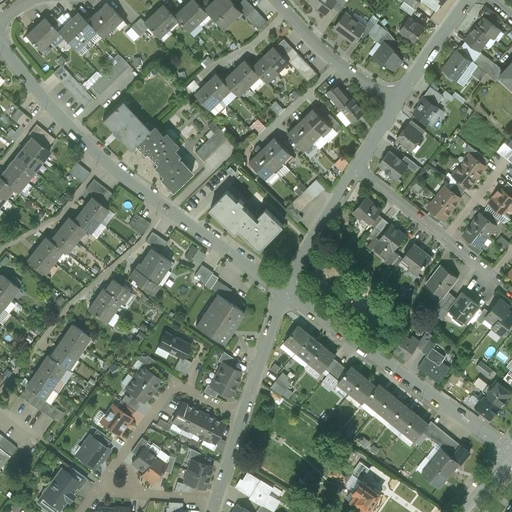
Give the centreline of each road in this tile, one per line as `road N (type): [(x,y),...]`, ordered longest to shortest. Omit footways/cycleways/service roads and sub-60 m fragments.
road 1 (residential): [(283,292),(120,176),(0,46)]
road 2 (residential): [(511,453),(283,292)]
road 3 (residential): [(283,292),(356,169)]
road 4 (residential): [(241,418),(283,292)]
road 5 (residential): [(108,473),(173,384),(187,390)]
road 6 (residential): [(396,103),(467,0)]
